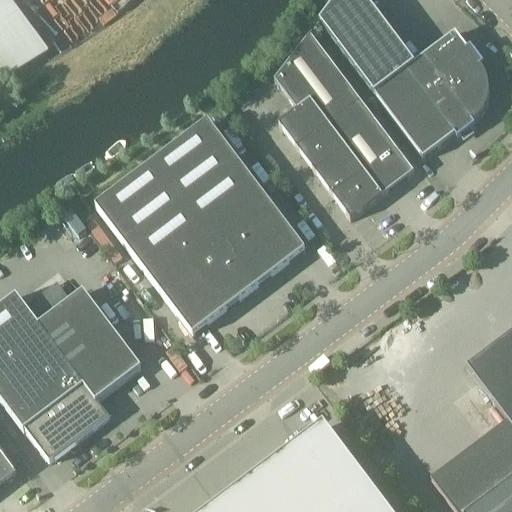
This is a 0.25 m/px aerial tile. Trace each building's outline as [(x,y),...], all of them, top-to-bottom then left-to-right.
[(0,0),(0,84),(45,57),(2,0),(0,0)] [(483,68),(470,50),(467,53),(455,37),(414,68),(413,66),(363,0),(338,0),(319,26),(374,99),(423,163),(455,139),(457,143),(475,130),(472,126),(474,125),(480,119),(481,118),(485,111),(486,109),(488,101),(488,99),(488,91),(488,89),(486,81),(485,79),(481,72),(480,70),(483,68)] [(414,177),(414,176),(311,39),(275,84),(298,115),(279,129),(351,224),(414,177)] [(193,340),(306,255),(208,126),(96,211),(193,340)] [(143,373),(86,295),(41,328),(19,299),(0,312),(0,401),(25,435),(26,434),(50,467),(109,422),(97,406),(143,373)] [(508,426),(431,484),(452,511),(511,511),(511,335),(466,370),(508,426)] [(385,511),(324,430),(215,511),(385,511)] [(0,491),(17,479),(0,455),(0,491)]
